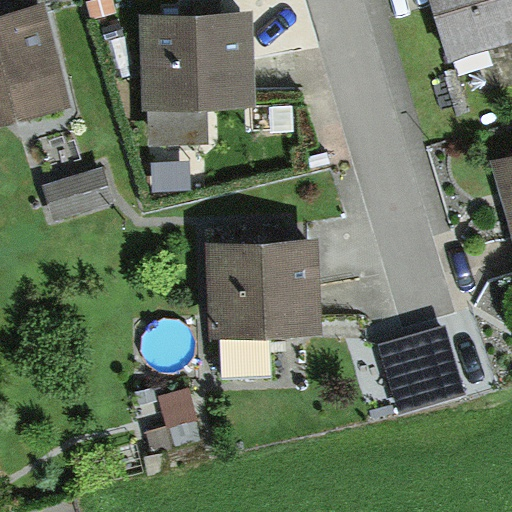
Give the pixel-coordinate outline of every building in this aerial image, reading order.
[(11,0),(14,8),(44,0),(11,0)] [(142,12),(144,110),(150,110),(151,147),(207,146),(206,108),(255,106),(253,10),(214,11),(213,0),(189,0),(189,11),(142,12)] [(511,0),(430,0),(448,60),(511,41),(511,0)] [(0,121),(70,104),(45,5),(0,16),(0,121)] [(511,157),(491,164),(511,232),(511,157)] [(191,161),(153,162),(154,192),(192,191),(191,161)] [(102,166),(43,184),(55,222),(114,204),(102,166)] [(274,243),(207,246),(210,341),(324,335),(319,241),(274,243)] [(446,327),(380,345),(399,416),(465,398),(446,327)]
